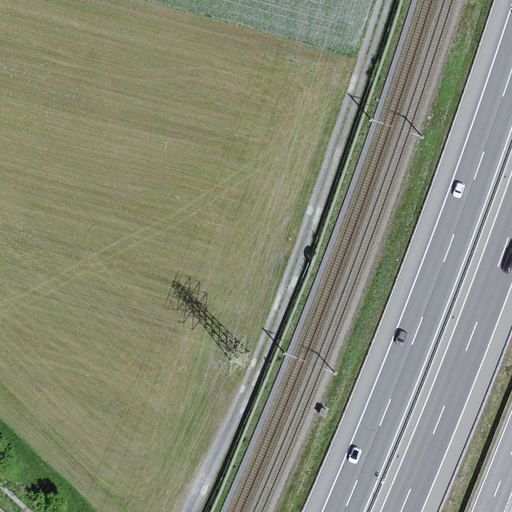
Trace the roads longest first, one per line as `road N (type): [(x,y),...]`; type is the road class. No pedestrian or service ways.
road 1 (track): [(193,511),(267,356),(387,0)]
road 2 (motorway): [(511,66),(344,511)]
road 3 (motorway): [(399,511),(511,234)]
